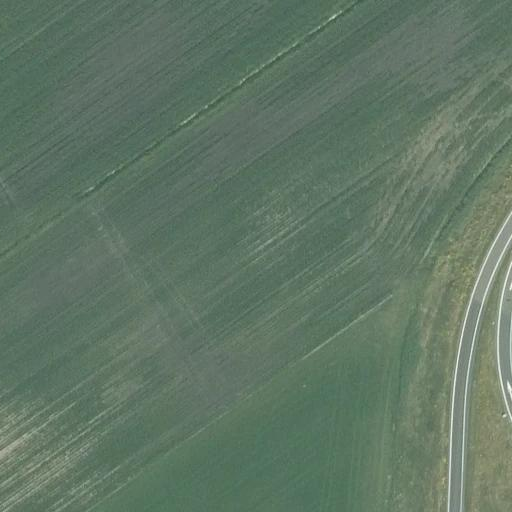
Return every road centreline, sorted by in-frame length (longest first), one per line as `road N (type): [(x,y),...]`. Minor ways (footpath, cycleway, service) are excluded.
road 1 (trunk): [(511,224),(474,307),(461,367),(453,511)]
road 2 (trunk): [(511,404),(504,339),(511,279)]
